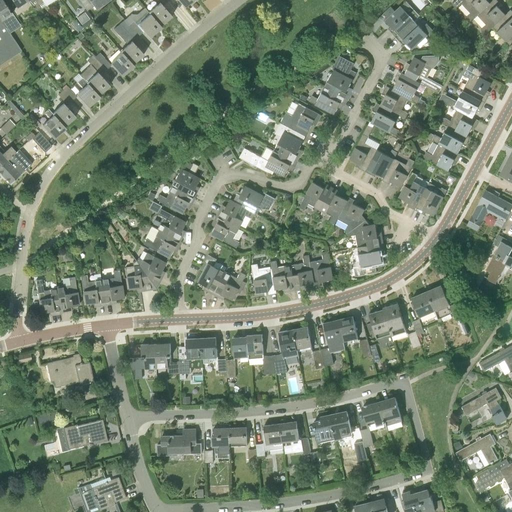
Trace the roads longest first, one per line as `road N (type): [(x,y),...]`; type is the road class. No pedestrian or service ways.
road 1 (residential): [(156,508),(285,502),(419,474),(426,463),(404,385)]
road 2 (residential): [(241,0),(67,152),(29,215)]
road 3 (tertiary): [(180,320),(274,313),(362,292),(399,274),(439,236)]
road 4 (residential): [(127,414),(273,409),(404,385)]
road 5 (residential): [(180,320),(178,278),(223,171)]
road 6 (residential): [(327,166),(386,55),(368,30)]
road 7 (residential): [(439,236),(387,212),(376,192),(327,166)]
